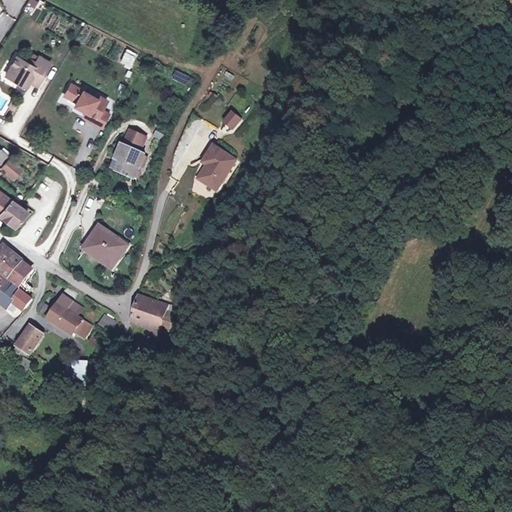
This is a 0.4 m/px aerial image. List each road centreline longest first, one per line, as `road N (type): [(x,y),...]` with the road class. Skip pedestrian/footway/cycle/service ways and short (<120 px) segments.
road 1 (track): [(144,267),(173,134),(251,0)]
road 2 (unknown): [(40,261),(71,177),(12,137)]
road 3 (unclassified): [(0,236),(122,308)]
